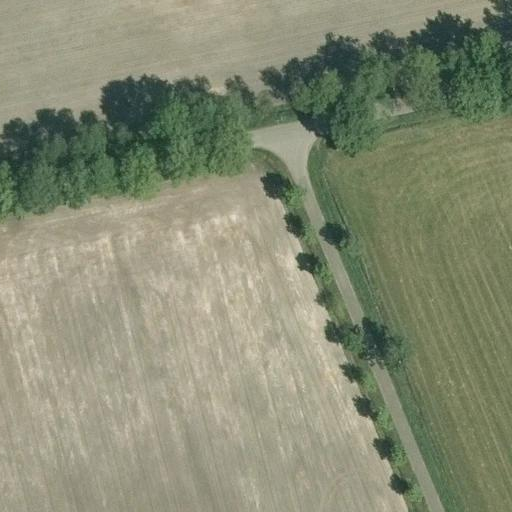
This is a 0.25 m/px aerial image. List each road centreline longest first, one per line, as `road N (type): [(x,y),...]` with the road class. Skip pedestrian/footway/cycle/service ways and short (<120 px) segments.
road 1 (unclassified): [(436,511),(279,133)]
road 2 (unclassified): [(0,193),(279,133)]
road 3 (unclassified): [(279,133),(511,84)]
